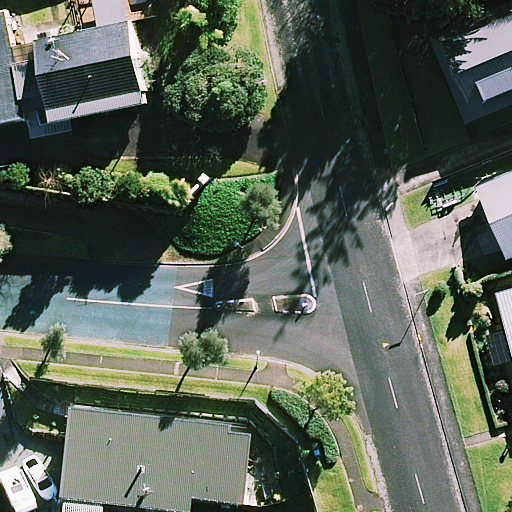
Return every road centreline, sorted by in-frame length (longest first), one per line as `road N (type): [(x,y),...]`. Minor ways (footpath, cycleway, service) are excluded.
road 1 (residential): [(0,292),(249,306),(317,305),(367,291)]
road 2 (residential): [(300,0),(367,291)]
road 3 (residential): [(367,291),(429,511)]
